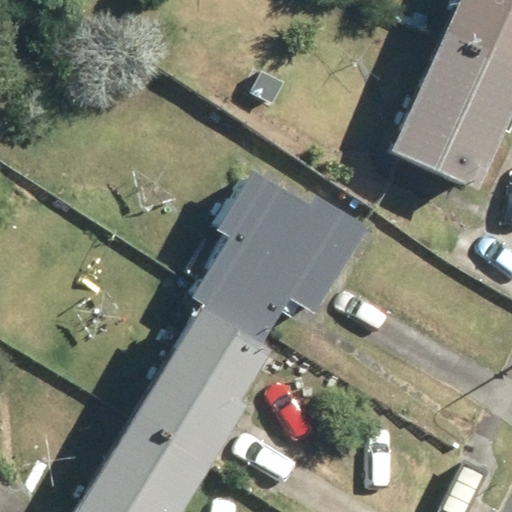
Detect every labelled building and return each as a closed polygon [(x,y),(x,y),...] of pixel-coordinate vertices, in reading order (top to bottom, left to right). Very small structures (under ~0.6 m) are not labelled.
[(511,0),(429,0),(413,39),(502,75),(511,53),(511,0)] [(502,75),(413,39),(362,157),(445,193),(502,75)] [(285,83),(247,64),(227,104),(265,123),(285,83)] [(195,233),(208,240),(173,300),(183,306),(179,314),(243,351),(271,303),(296,318),(347,230),(290,197),(285,205),(230,173),(195,233)] [(239,356),(167,314),(49,511),(155,511),(217,408),(210,404),(239,356)]
